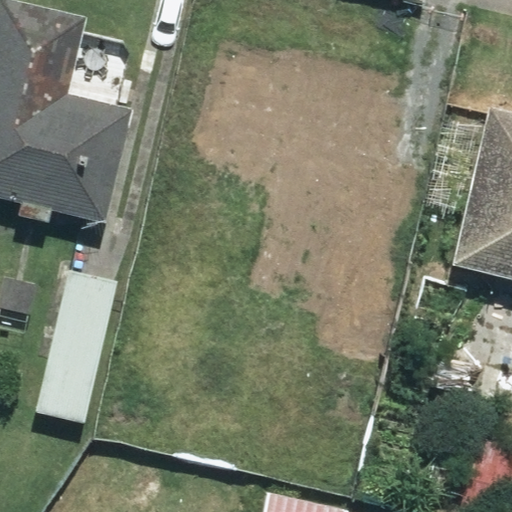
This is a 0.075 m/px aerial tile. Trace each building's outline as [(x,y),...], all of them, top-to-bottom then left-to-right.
[(91,6),(62,0),(2,0),(0,9),(0,183),(116,209),(140,103),(72,87),(91,6)] [(298,393),(386,18),(308,0),(217,0),(134,355),(298,393)] [(511,99),(497,96),(462,253),(511,264),(511,99)] [(390,356),(413,269),(350,253),(328,340),(390,356)] [(94,415),(119,276),(69,267),(44,406),(94,415)] [(511,511),(511,442),(477,435),(462,511),(465,511),(511,511)] [(270,477),(262,511),(355,511),(359,495),(270,477)]
